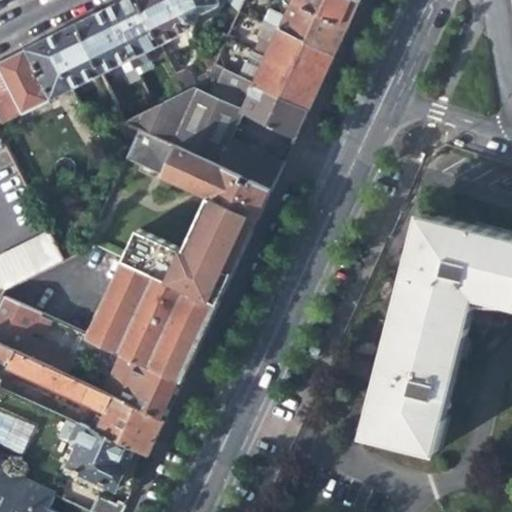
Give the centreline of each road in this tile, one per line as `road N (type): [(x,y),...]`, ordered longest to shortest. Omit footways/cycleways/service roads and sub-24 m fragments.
road 1 (residential): [(183,511),(375,91)]
road 2 (residential): [(511,355),(498,365),(473,467),(451,498),(424,502)]
road 3 (residential): [(375,91),(511,134)]
road 4 (residential): [(302,429),(424,502)]
